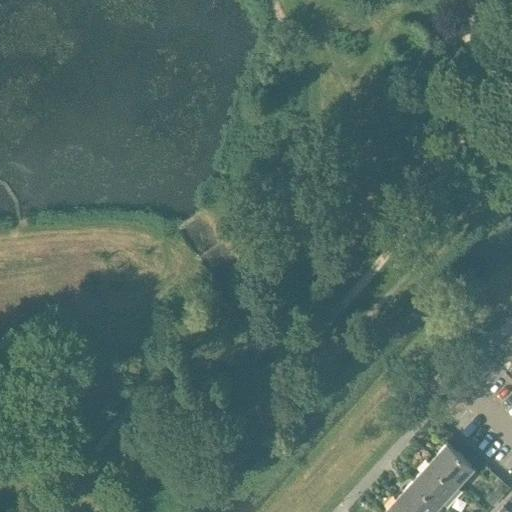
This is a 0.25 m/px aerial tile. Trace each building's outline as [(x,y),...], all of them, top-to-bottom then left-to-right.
[(475,466),(447,441),(430,459),(458,485),(475,466)] [(458,485),(430,459),(414,478),(441,503),(458,485)] [(433,511),(441,503),(414,478),(397,496),(414,511),(433,511)] [(493,505),(504,493),(497,487),(486,498),(493,505)] [(414,511),(397,496),(382,511),(414,511)]
